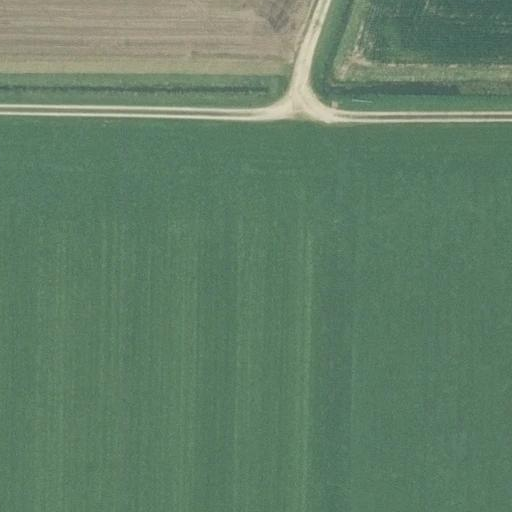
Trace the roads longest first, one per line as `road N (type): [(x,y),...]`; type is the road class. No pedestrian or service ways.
road 1 (track): [(290,114),(0,112)]
road 2 (track): [(511,116),(290,114)]
road 3 (track): [(290,114),(330,0)]
